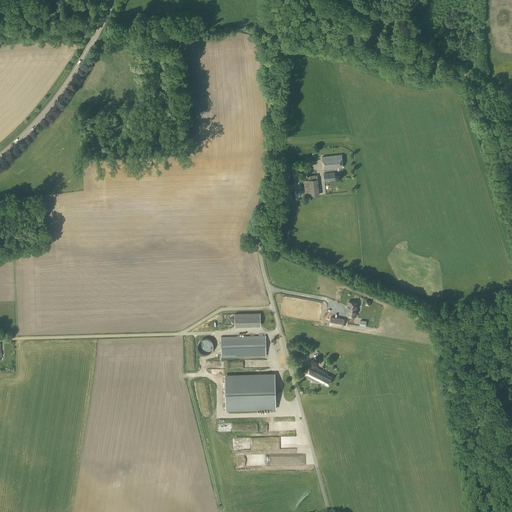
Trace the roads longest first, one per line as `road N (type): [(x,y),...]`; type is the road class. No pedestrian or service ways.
road 1 (unclassified): [(328,511),(258,248),(272,163),(272,0)]
road 2 (tertiary): [(0,158),(62,90),(110,0)]
road 3 (unclassified): [(477,81),(337,0)]
